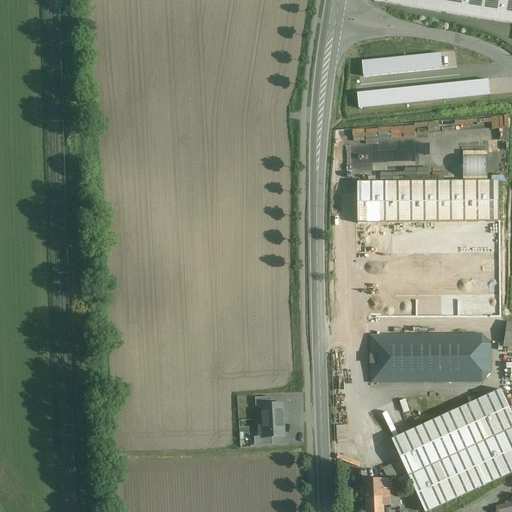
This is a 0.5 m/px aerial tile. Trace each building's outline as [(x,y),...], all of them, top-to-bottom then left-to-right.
[(511,0),(387,0),(387,4),(511,23),(511,0)] [(441,54),(362,62),(363,77),(442,69),(441,54)] [(489,80),(357,93),(359,109),(491,95),(489,80)] [(358,183),(358,246),(373,245),(374,224),(499,223),(499,182),(358,183)] [(511,324),(507,324),(503,348),(511,348),(511,324)] [(482,335),(370,336),(370,383),(483,382),(491,373),(490,346),(482,335)] [(511,413),(501,390),(392,440),(402,461),(403,464),(407,472),(414,488),(417,495),(425,511),(426,511),(511,472),(511,413)] [(270,397),(255,398),(256,407),(262,406),(271,405),(270,397)] [(271,405),(262,406),(264,437),(264,438),(272,437),(284,437),(282,405),(271,405)] [(264,437),(254,437),(255,446),(273,445),(272,437),(264,438),(264,437)] [(397,463),(383,469),(388,478),(390,477),(391,479),(395,477),(402,474),(407,472),(403,464),(398,466),(397,463)] [(381,479),(365,480),(366,511),(382,511),(383,506),(382,489),(381,479)] [(392,489),(389,489),(382,489),(383,506),(391,505),(391,508),(400,507),(399,496),(397,497),(393,497),(392,489)] [(506,503),(497,506),(498,511),(508,511),(511,511),(511,503),(511,500),(505,502),(506,503)]
